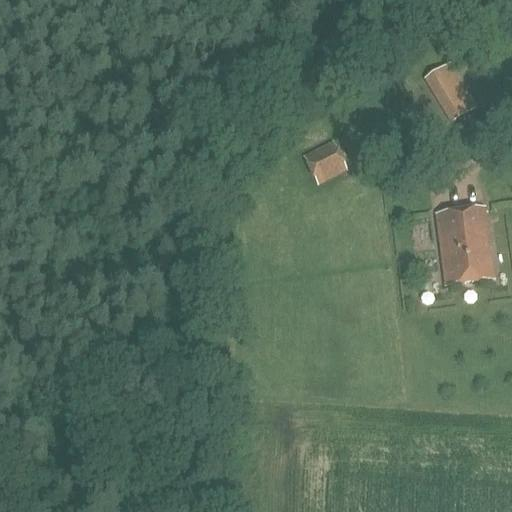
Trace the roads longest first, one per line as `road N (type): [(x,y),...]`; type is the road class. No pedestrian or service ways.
road 1 (track): [(199,0),(404,83),(477,161)]
road 2 (track): [(511,137),(396,217)]
